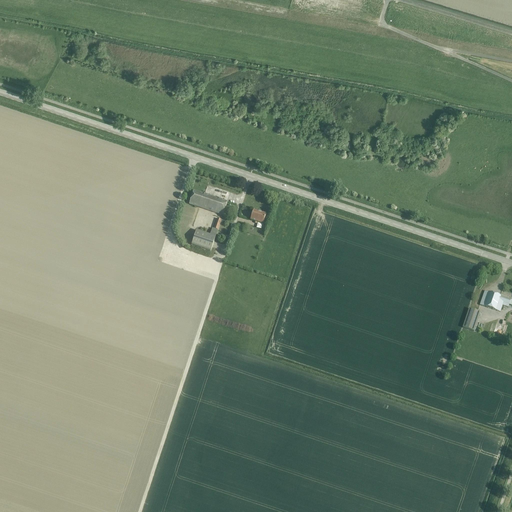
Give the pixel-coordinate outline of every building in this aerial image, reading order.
[(223,216),(227,202),(194,191),(189,205),(223,216)] [(264,225),(267,215),(254,211),(251,220),(264,225)] [(196,231),(192,245),(211,252),(221,220),(218,219),(217,219),(214,229),(212,229),(210,236),(196,231)] [(511,305),(511,300),(485,291),(480,305),(500,312),(503,306),(508,307),(509,304),(511,305)] [(474,331),(480,313),(469,309),(462,328),(474,331)]
